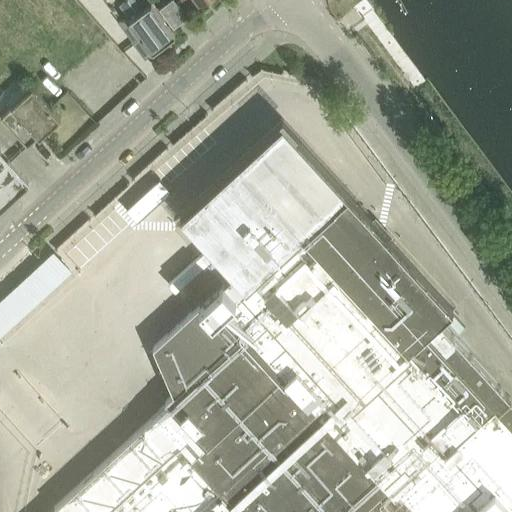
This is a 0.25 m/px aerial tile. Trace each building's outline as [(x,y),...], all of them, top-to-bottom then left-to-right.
[(118,20),(145,56),(175,34),(151,2),(142,9),(136,0),(124,0),(119,4),(126,14),(118,20)] [(162,12),(170,23),(173,27),(187,17),(176,2),(162,12)] [(59,118),(60,117),(32,86),(1,115),(27,143),(26,144),(27,145),(29,143),(38,135),(39,136),(41,135),(40,135),(59,118)] [(53,506),(46,511),(402,511),(407,509),(405,507),(405,508),(395,496),(400,492),(418,511),(511,511),(511,398),(439,319),(453,307),(390,238),(372,219),(295,135),(298,132),(282,115),(266,131),(268,134),(180,214),(181,214),(190,224),(234,273),(154,344),(173,392),(165,399),(168,402),(53,506)] [(182,147),(161,165),(185,194),(206,176),(182,147)] [(0,209),(15,195),(28,183),(18,172),(19,171),(0,150),(0,209)] [(159,178),(126,208),(137,221),(171,190),(159,178)] [(13,288),(0,300),(0,331),(69,269),(53,252),(13,288)]
